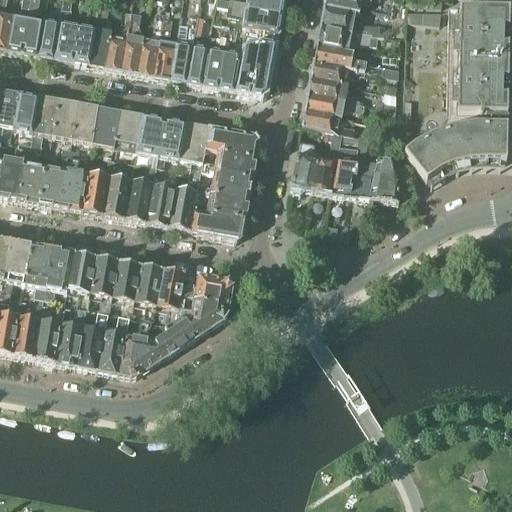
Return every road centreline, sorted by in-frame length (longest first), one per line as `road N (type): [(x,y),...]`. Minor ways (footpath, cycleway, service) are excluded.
road 1 (residential): [(297,314),(143,412),(0,391)]
road 2 (residential): [(278,128),(0,80)]
road 3 (residential): [(0,225),(257,270)]
road 4 (residential): [(511,208),(457,220),(297,314)]
road 5 (residential): [(257,270),(278,128)]
road 6 (residential): [(278,128),(305,0)]
